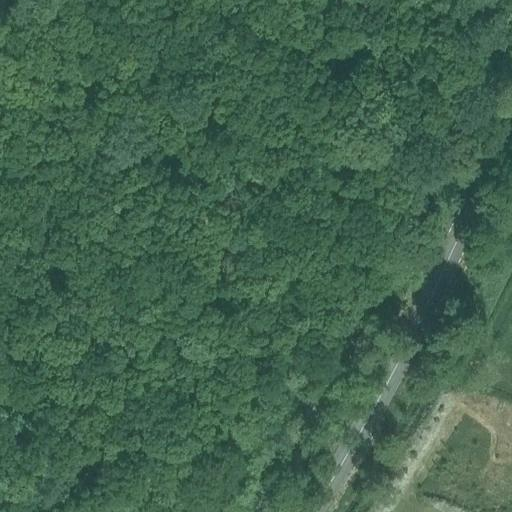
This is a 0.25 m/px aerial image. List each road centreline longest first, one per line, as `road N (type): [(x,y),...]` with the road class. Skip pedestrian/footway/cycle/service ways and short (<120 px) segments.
road 1 (unknown): [(76,511),(206,312),(333,0)]
road 2 (secondary): [(312,511),(418,320),(511,113)]
